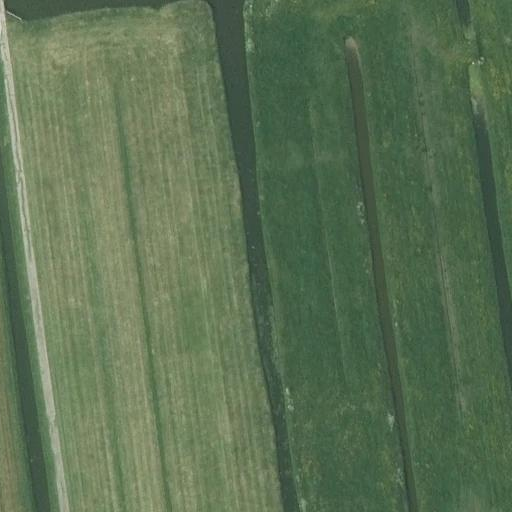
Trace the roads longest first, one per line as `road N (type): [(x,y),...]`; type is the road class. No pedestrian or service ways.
road 1 (track): [(62,511),(0,46)]
road 2 (track): [(486,0),(511,168)]
